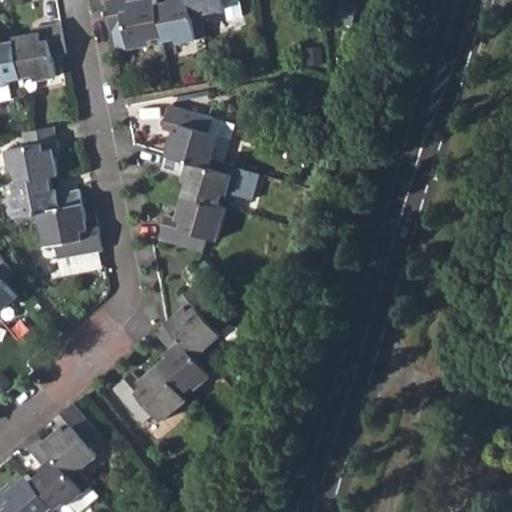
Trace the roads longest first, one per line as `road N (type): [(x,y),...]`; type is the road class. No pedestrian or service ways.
road 1 (tertiary): [(314,511),(467,0)]
road 2 (residential): [(69,0),(128,280),(114,327),(0,434)]
road 3 (unknown): [(364,342),(511,394)]
